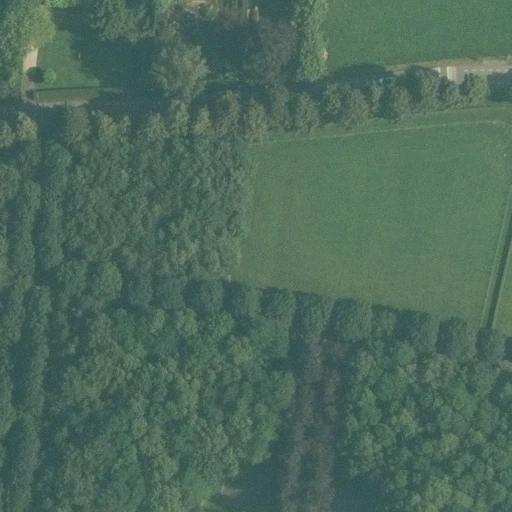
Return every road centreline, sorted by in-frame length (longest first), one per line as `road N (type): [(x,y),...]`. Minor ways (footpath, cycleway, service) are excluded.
road 1 (tertiary): [(511,79),(443,77),(237,99),(0,110)]
road 2 (track): [(3,511),(49,108)]
